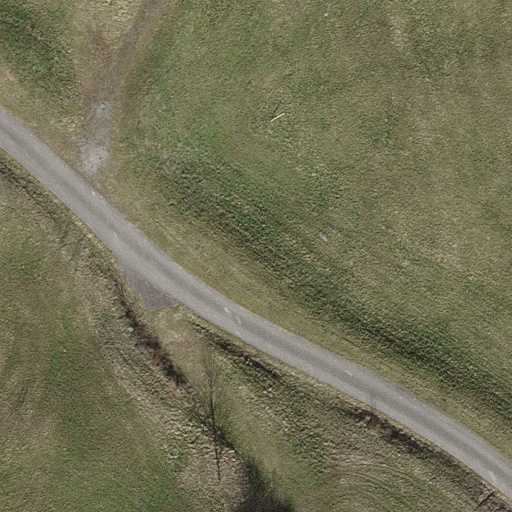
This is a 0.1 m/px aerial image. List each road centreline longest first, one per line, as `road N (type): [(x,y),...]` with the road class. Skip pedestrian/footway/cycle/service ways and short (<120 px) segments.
road 1 (track): [(141,254),(226,317),(469,450),(511,486)]
road 2 (track): [(141,254),(164,341),(305,511)]
road 3 (track): [(93,204),(105,105),(149,0)]
road 4 (track): [(0,120),(141,254)]
